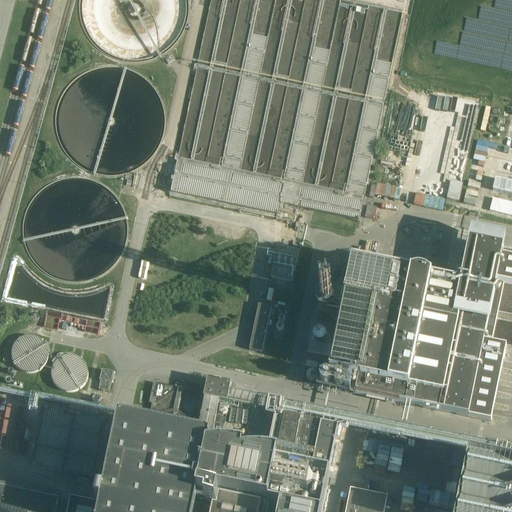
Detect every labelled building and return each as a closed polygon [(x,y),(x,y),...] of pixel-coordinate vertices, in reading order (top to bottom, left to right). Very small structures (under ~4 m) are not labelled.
[(459,228),(458,234),(470,237),(471,231),(459,228)] [(477,232),(476,238),(488,240),(489,234),(477,231),(477,232)] [(458,234),(451,270),(463,272),(469,244),(470,237),(458,234)] [(355,395),(491,423),(506,348),(511,348),(511,323),(496,321),(498,314),(511,316),(511,252),(469,244),(463,272),(460,284),(430,278),(428,277),(426,275),(424,274),(422,274),(420,273),(419,273),(416,273),(414,274),(413,274),(412,274),(377,267),(352,262),(344,301),(334,349),(310,344),(308,355),(332,360),(329,373),(358,379),(355,395)] [(277,247),(271,278),(293,282),(299,251),(277,247)] [(449,251),(445,269),(451,270),(454,252),(449,251)] [(342,295),(337,294),(332,317),(334,318),(333,320),(337,320),(342,295)] [(262,353),(271,308),(258,305),(249,350),(262,353)] [(109,393),(109,392),(111,383),(113,384),(115,374),(101,371),(99,380),(100,381),(98,391),(109,393)] [(208,381),(205,394),(204,400),(228,405),(232,385),(208,381)] [(196,423),(199,408),(202,409),(204,400),(205,394),(155,384),(151,403),(154,403),(152,414),(163,416),(161,426),(188,432),(190,422),(196,423)] [(45,405),(33,463),(33,464),(93,477),(105,417),(45,405)] [(227,411),(227,410),(227,409),(226,408),(225,408),(224,407),(223,407),(222,407),(222,408),(221,408),(220,409),(219,410),(219,411),(219,412),(219,413),(220,413),(220,414),(221,415),(222,415),(223,416),(224,415),(225,415),(226,415),(226,414),(227,414),(227,413),(227,412),(227,411)] [(284,417),(274,465),(307,472),(317,423),(284,417)] [(329,473),(338,428),(320,424),(311,469),(329,473)] [(190,511),(192,504),(208,508),(207,511),(215,511),(218,500),(219,496),(241,501),(250,460),(184,447),(151,440),(149,446),(133,442),(135,436),(133,436),(132,442),(116,439),(104,497),(98,495),(96,507),(71,502),(68,511),(190,511)] [(511,511),(511,463),(470,455),(458,511),(511,511)] [(322,511),(327,487),(296,481),(296,482),(273,477),(270,492),(267,506),(280,509),(279,511),(322,511)] [(0,511),(55,511),(59,499),(44,496),(44,493),(0,483),(0,511)] [(384,511),(387,498),(350,490),(345,511),(384,511)] [(240,505),(218,500),(215,511),(207,511),(208,508),(192,504),(190,511),(257,511),(258,509),(240,505)]
